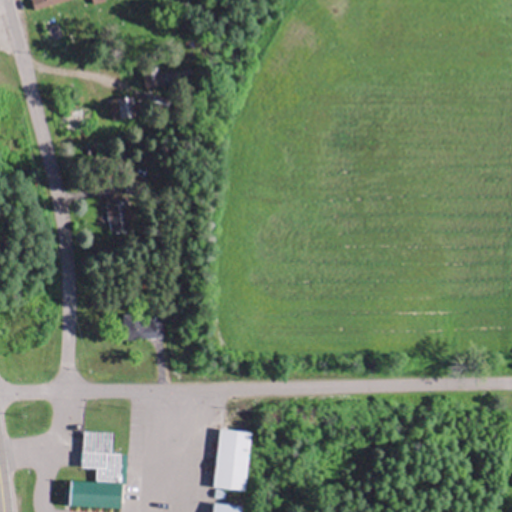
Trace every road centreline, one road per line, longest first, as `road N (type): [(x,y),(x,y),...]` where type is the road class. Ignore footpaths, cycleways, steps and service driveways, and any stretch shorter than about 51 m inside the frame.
road 1 (residential): [(0,392),(511,383)]
road 2 (residential): [(65,388),(56,206),(2,0)]
